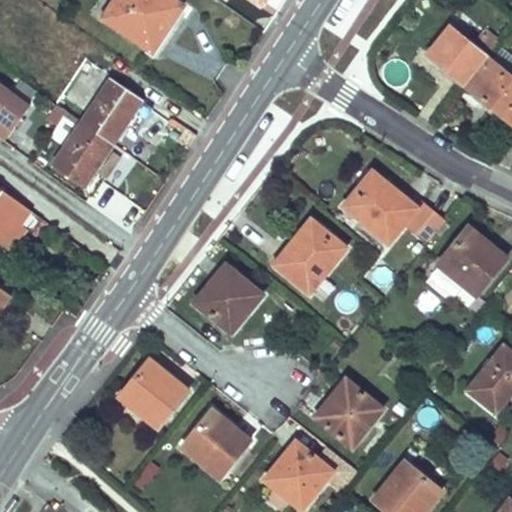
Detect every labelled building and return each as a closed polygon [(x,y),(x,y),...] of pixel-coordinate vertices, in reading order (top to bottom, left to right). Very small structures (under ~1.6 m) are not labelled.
[(181,7),(170,0),(114,0),(103,18),(152,51),(181,7)] [(428,55),(511,122),(511,77),(508,74),(511,69),(511,56),(502,48),(491,61),(450,28),(428,55)] [(140,100),(110,79),(81,122),(111,143),(140,100)] [(0,138),(3,141),(29,106),(0,85),(0,138)] [(111,143),(81,122),(52,165),(83,186),(111,143)] [(344,205),(388,243),(407,220),(432,240),(446,223),(420,202),(417,206),(373,170),(344,205)] [(18,226),(29,210),(0,188),(0,244),(10,252),(25,231),(18,226)] [(347,248),(311,219),(288,249),(301,259),(293,269),(281,259),(275,265),(310,293),(347,248)] [(507,257),(468,224),(458,238),(497,270),(507,257)] [(497,270),(458,238),(437,264),(476,296),(497,270)] [(288,249),(281,259),(293,269),(301,259),(288,249)] [(240,274),(227,264),(195,304),(208,314),(240,274)] [(262,292),(240,274),(208,314),(231,333),(262,292)] [(0,307),(9,295),(0,288),(0,307)] [(511,391),(511,351),(504,345),(469,389),(496,411),(511,391)] [(189,390),(150,359),(138,373),(177,405),(189,390)] [(177,405),(138,373),(120,396),(159,428),(177,405)] [(384,408),(346,377),(314,416),(353,447),(384,408)] [(252,439),(213,408),(183,446),(222,476),(252,439)] [(333,470),(296,439),(265,478),(302,509),(333,470)] [(424,511),(442,490),(406,460),(374,499),(389,511),(424,511)] [(339,475),(347,482),(354,474),(346,467),(339,475)] [(511,511),(511,500),(510,499),(499,511),(511,511)]
